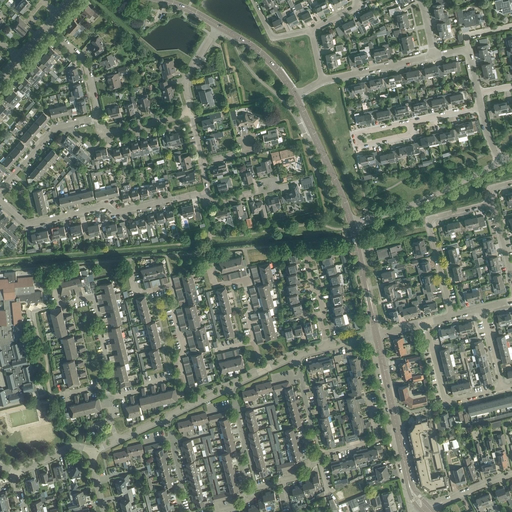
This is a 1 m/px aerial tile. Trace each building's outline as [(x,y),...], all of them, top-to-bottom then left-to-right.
[(16,1),(11,7),(17,12),(19,10),(22,13),(30,3),(26,0),(21,0),(19,3),(16,1)] [(275,12),(276,11),(279,10),(276,3),(273,4),(271,0),(262,0),(264,4),(261,6),(262,9),(266,7),(266,8),(272,5),(275,12)] [(433,5),(434,12),(443,10),(445,9),(442,0),(436,0),(437,4),(433,5)] [(511,12),(509,3),(511,1),(511,0),(508,0),(503,2),(502,0),(497,0),(495,1),(497,10),(502,9),(503,14),(511,12)] [(326,1),(320,4),(325,12),(330,10),(326,1)] [(319,15),(325,12),(320,4),(312,8),(314,11),(316,10),(319,15)] [(96,18),(101,12),(94,6),(92,9),(88,5),(85,8),(85,9),(81,13),(85,16),(86,15),(89,17),(92,14),(96,18)] [(297,10),(300,17),(303,16),(306,22),(312,18),(309,11),(305,13),(304,10),(301,11),(300,9),(297,10)] [(398,21),(408,19),(406,13),(402,14),(401,9),(396,10),(389,12),(390,15),(396,13),(397,15),(398,21)] [(285,21),(281,12),(279,10),(276,11),(279,18),(276,20),(275,18),(272,20),(276,29),(284,25),(282,23),(283,23),(282,22),(285,21)] [(297,18),(300,17),(297,10),(294,12),(295,14),(288,17),(284,10),(281,12),(285,21),(286,23),(289,22),(291,25),(298,21),(297,18)] [(366,13),(370,21),(372,20),(374,23),(378,22),(379,20),(376,15),(374,16),(372,10),(366,13)] [(440,20),(448,18),(447,12),(443,12),(443,10),(434,12),(435,18),(440,17),(440,20)] [(459,10),(457,11),(457,15),(458,18),(459,23),(464,22),(465,27),(470,26),(470,25),(475,24),(476,24),(476,25),(482,24),(481,19),(479,13),(475,14),(474,10),(470,10),(470,12),(463,13),(462,10),(459,10)] [(362,19),(359,20),(364,32),(367,31),(366,29),(365,26),(368,25),(367,23),(370,21),(366,13),(360,16),(362,19)] [(13,29),(15,31),(18,34),(18,33),(21,35),(27,29),(23,26),(25,23),(18,17),(16,20),(18,22),(13,29)] [(448,18),(440,20),(441,23),(437,24),(438,30),(451,27),(448,18)] [(364,32),(359,20),(355,22),(354,19),(348,22),(352,30),(358,27),(358,26),(362,34),(364,32)] [(408,19),(398,21),(399,27),(409,25),(408,19)] [(86,26),(84,24),(81,21),(78,24),(74,20),(66,29),(73,35),(79,28),(82,31),(86,26)] [(346,33),(352,30),(348,22),(342,25),(343,27),(341,28),(344,34),(345,38),(346,37),(346,39),(348,37),(346,33)] [(341,35),(344,34),(341,28),(339,26),(335,28),(339,36),(341,35)] [(451,27),(438,30),(440,36),(444,35),(445,38),(451,37),(449,31),(451,31),(451,27)] [(10,38),(13,35),(7,29),(4,32),(10,38)] [(323,41),(332,39),(331,33),(321,35),(323,41)] [(403,43),(413,41),(411,35),(402,37),(403,43)] [(96,55),(100,52),(104,49),(101,46),(104,44),(99,37),(96,39),(92,41),(94,45),(91,47),(96,55)] [(478,46),(479,53),(488,51),(487,47),(489,46),(487,38),(479,39),(480,43),(481,43),(482,45),(478,46)] [(332,39),(323,41),(324,47),(334,45),(332,39)] [(413,41),(403,43),(404,49),(414,47),(413,41)] [(381,58),(379,48),(374,49),(373,44),(371,45),(371,42),(368,42),(368,46),(369,45),(371,55),(371,58),(375,57),(375,59),(378,58),(379,59),(381,58)] [(387,53),(390,53),(388,46),(389,46),(388,44),(382,45),(383,48),(380,48),(379,48),(381,58),(382,58),(382,57),(387,56),(388,56),(387,53)] [(360,53),(362,62),(368,60),(367,56),(371,55),(369,45),(368,46),(365,46),(365,48),(359,49),(360,53)] [(50,47),(47,51),(54,58),(58,54),(59,55),(61,53),(55,48),(53,50),(50,47)] [(356,63),(362,62),(360,53),(357,53),(357,50),(350,52),(351,55),(352,61),(355,61),(356,63)] [(50,62),(54,58),(47,51),(43,55),(50,62)] [(488,51),(479,53),(480,59),(485,58),(485,61),(492,60),(490,54),(489,54),(488,51)] [(107,69),(111,67),(115,66),(113,63),(115,62),(114,59),(116,59),(114,55),(113,56),(112,53),(107,55),(107,56),(102,58),(103,60),(99,62),(101,66),(105,64),(107,69)] [(327,61),(337,59),(341,58),(340,55),(336,56),(335,53),(326,55),(327,61)] [(50,62),(43,55),(39,60),(42,63),(40,65),(48,72),(51,69),(49,68),(52,64),(50,62)] [(337,59),(327,61),(328,67),(338,65),(337,59)] [(161,63),(160,65),(162,66),(163,70),(162,70),(164,78),(172,76),(171,72),(175,71),(172,60),(164,62),(161,63)] [(482,65),(483,71),(492,69),(495,68),(494,65),(493,65),(492,60),(485,61),(486,64),(482,65)] [(455,62),(449,63),(451,71),(456,69),(456,72),(461,71),(458,61),(455,62)] [(69,72),(70,74),(77,73),(76,67),(75,67),(75,64),(72,65),(71,62),(66,68),(67,72),(69,72)] [(446,72),(451,71),(449,63),(443,64),(443,65),(440,65),(442,75),(446,74),(446,72)] [(48,72),(40,65),(39,67),(35,64),(32,68),(41,77),(47,71),(48,72)] [(438,76),(442,75),(440,65),(437,66),(431,67),(432,75),(437,74),(438,76)] [(110,88),(115,87),(120,86),(117,76),(122,75),(121,72),(127,71),(126,66),(118,68),(119,73),(107,76),(110,88)] [(428,76),(432,75),(431,67),(424,68),(425,69),(421,69),(424,79),(428,78),(428,76)] [(38,81),(41,77),(32,68),(28,73),(31,75),(29,78),(35,82),(37,80),(38,81)] [(419,80),(424,79),(421,69),(419,70),(412,71),(414,79),(419,78),(419,80)] [(492,69),(483,71),(484,77),(488,77),(489,76),(489,79),(496,78),(495,73),(494,72),(493,73),(492,69)] [(414,79),(412,71),(406,72),(406,73),(403,74),(405,83),(410,82),(409,80),(414,79)] [(79,78),(77,73),(70,74),(71,77),(68,78),(70,83),(76,82),(76,81),(75,79),(79,78)] [(400,74),(394,75),(396,83),(401,82),(401,84),(405,83),(403,74),(400,74)] [(388,77),(385,78),(387,87),(391,86),(391,87),(396,86),(396,83),(394,75),(388,77)] [(206,83),(196,86),(198,95),(200,95),(201,98),(202,103),(206,102),(207,106),(214,105),(213,100),(211,100),(210,96),(212,96),(211,89),(209,83),(213,82),(213,81),(212,76),(204,78),(206,83)] [(35,82),(29,78),(27,80),(24,77),(20,81),(28,88),(31,84),(33,85),(35,82)] [(383,88),(387,87),(385,78),(382,78),(375,79),(377,87),(382,86),(383,88)] [(369,81),(366,82),(369,91),(373,90),(372,88),(377,87),(375,79),(369,81)] [(24,92),(28,88),(20,81),(17,85),(20,88),(18,90),(23,95),(24,95),(25,96),(27,94),(24,92)] [(173,85),(168,86),(166,81),(160,82),(161,88),(163,88),(166,100),(170,99),(170,97),(174,96),(172,88),(173,88),(173,85)] [(74,91),(81,89),(80,83),(76,84),(76,82),(70,83),(71,89),(73,88),(74,91)] [(363,82),(357,83),(359,91),(364,90),(364,92),(369,91),(366,82),(363,82)] [(354,92),(359,91),(357,83),(351,85),(348,86),(350,96),(355,95),(354,92)] [(72,96),(69,97),(70,100),(73,99),(80,98),(79,95),(83,94),(81,89),(74,91),(73,91),(71,91),(71,95),(72,96)] [(23,95),(18,90),(16,93),(13,90),(9,94),(18,102),(22,98),(21,98),(23,95)] [(456,94),(458,102),(464,101),(464,100),(467,100),(465,90),(459,91),(460,94),(456,94)] [(146,97),(141,98),(138,99),(141,111),(149,109),(148,105),(151,104),(148,93),(145,94),(146,97)] [(451,103),(458,102),(456,94),(451,95),(451,93),(446,94),(448,104),(451,103)] [(14,106),(18,102),(9,94),(5,98),(8,101),(6,103),(12,108),(14,106)] [(438,98),(439,106),(446,105),(445,104),(448,104),(446,94),(437,96),(438,98)] [(439,106),(438,98),(433,100),(432,97),(428,98),(430,108),(433,107),(439,106)] [(74,105),(74,108),(85,105),(84,100),(80,101),(80,98),(73,99),(75,105),(74,105)] [(401,107),(403,114),(409,113),(409,112),(412,112),(409,98),(407,99),(408,102),(405,103),(406,106),(401,107)] [(410,98),(409,98),(412,112),(415,111),(415,112),(421,110),(419,103),(414,104),(414,101),(411,102),(410,98)] [(427,108),(430,108),(428,98),(423,99),(424,101),(419,103),(421,110),(427,109),(427,108)] [(506,113),(511,112),(510,105),(507,106),(506,102),(500,103),(502,115),(506,114),(506,113)] [(1,103),(0,104),(0,108),(7,115),(13,109),(12,108),(6,103),(5,105),(1,103)] [(132,103),(124,105),(126,109),(127,114),(129,114),(130,114),(135,113),(133,108),(132,103)] [(502,115),(500,103),(494,105),(495,109),(492,110),(493,116),(499,115),(502,115)] [(85,105),(74,108),(72,108),(72,111),(76,111),(77,113),(80,113),(79,112),(87,111),(85,105)] [(121,116),(120,112),(118,105),(114,106),(115,108),(108,109),(110,118),(117,116),(117,117),(121,116)] [(396,116),(403,114),(401,107),(396,108),(396,105),(391,106),(393,116),(396,115),(396,116)] [(387,110),(382,111),(384,118),(390,117),(393,116),(391,106),(387,107),(387,110)] [(384,118),(382,111),(378,112),(377,109),(373,110),(375,120),(378,119),(378,120),(384,118)] [(372,121),(375,120),(373,110),(364,112),(364,115),(366,122),(372,121)] [(39,117),(45,122),(49,118),(43,112),(39,117)] [(211,129),(215,128),(214,121),(222,119),(220,113),(210,116),(210,118),(202,120),(204,128),(211,127),(211,129)] [(245,118),(236,120),(237,121),(238,126),(244,124),(248,125),(254,127),(256,127),(257,124),(258,119),(258,118),(257,118),(253,117),(254,115),(246,113),(245,118)] [(366,122),(364,115),(359,116),(359,113),(354,114),(356,124),(360,123),(360,124),(366,122)] [(39,117),(35,121),(42,126),(45,122),(39,117)] [(471,123),(465,124),(467,132),(473,130),(474,131),(480,130),(479,125),(476,126),(475,120),(470,121),(471,123)] [(38,131),(42,126),(35,121),(32,125),(38,131)] [(467,132),(465,124),(460,125),(459,124),(455,125),(456,129),(458,138),(468,136),(467,132)] [(34,135),(38,131),(32,125),(28,130),(34,135)] [(263,135),(264,141),(270,139),(271,144),(279,142),(282,141),(281,137),(279,137),(277,128),(270,130),(271,133),(263,135)] [(452,131),(446,132),(448,140),(455,139),(455,140),(458,139),(458,138),(456,129),(452,129),(452,131)] [(28,130),(24,134),(30,139),(34,135),(28,130)] [(214,138),(220,137),(224,136),(223,131),(219,132),(210,134),(210,138),(207,139),(208,140),(206,140),(206,141),(206,142),(207,143),(207,142),(208,146),(207,146),(208,150),(210,149),(211,152),(216,151),(215,148),(218,147),(216,142),(215,142),(214,138)] [(448,140),(446,132),(441,133),(441,132),(436,133),(439,143),(442,143),(442,141),(448,140)] [(168,144),(172,143),(172,146),(183,143),(182,138),(179,138),(178,133),(170,135),(170,134),(166,135),(167,138),(163,139),(164,147),(169,146),(168,144)] [(435,144),(439,143),(436,133),(432,134),(432,135),(427,136),(429,144),(435,143),(435,144)] [(26,144),(30,139),(24,134),(20,138),(26,144)] [(58,142),(65,148),(72,140),(67,136),(65,139),(63,138),(63,137),(58,142)] [(417,137),(418,142),(419,147),(422,147),(422,146),(429,144),(427,136),(421,138),(421,136),(417,137)] [(159,149),(156,137),(150,139),(151,144),(148,144),(149,149),(149,151),(153,150),(153,151),(159,149)] [(72,140),(65,148),(71,153),(75,148),(73,147),(76,144),(72,140)] [(143,150),(149,149),(148,144),(147,140),(141,141),(142,146),(139,147),(140,151),(140,153),(143,152),(143,150)] [(16,145),(23,151),(27,146),(20,141),(16,145)] [(131,143),(132,148),(129,149),(130,151),(131,155),(134,155),(134,152),(140,151),(139,147),(138,142),(131,143)] [(420,153),(419,147),(418,142),(411,144),(411,145),(406,146),(407,154),(414,153),(414,154),(420,153)] [(16,145),(13,150),(19,155),(23,151),(16,145)] [(121,153),(120,153),(122,158),(121,158),(122,160),(122,162),(123,165),(127,164),(127,156),(131,155),(130,151),(129,149),(129,148),(129,146),(122,148),(123,151),(124,152),(121,153)] [(401,156),(407,154),(406,146),(400,148),(400,146),(396,147),(396,150),(398,157),(401,157),(401,156)] [(77,159),(79,157),(84,151),(80,147),(77,150),(75,149),(76,149),(75,148),(71,153),(77,159)] [(103,160),(112,158),(111,155),(110,151),(110,152),(107,152),(106,148),(101,150),(103,160)] [(115,159),(121,158),(122,158),(120,153),(121,153),(119,148),(113,150),(114,154),(111,155),(112,158),(113,162),(116,161),(115,159)] [(53,149),(49,153),(55,158),(59,154),(53,149)] [(296,162),(292,149),(272,154),(274,163),(283,161),(284,165),(288,164),(287,162),(291,161),(291,163),(296,162)] [(15,159),(19,155),(13,150),(9,154),(15,159)] [(103,160),(101,150),(95,151),(96,154),(93,155),(94,159),(94,160),(95,162),(96,164),(99,164),(98,161),(103,160)] [(392,152),(387,154),(388,161),(395,160),(395,161),(399,160),(398,157),(396,150),(392,151),(392,152)] [(84,151),(79,157),(81,159),(80,161),(84,165),(85,165),(91,159),(88,156),(88,155),(84,151)] [(376,164),(379,164),(377,154),(376,151),(372,152),(372,154),(366,155),(368,163),(375,161),(375,162),(376,164)] [(49,153),(45,157),(51,163),(55,158),(49,153)] [(377,154),(379,164),(382,164),(382,163),(388,161),(387,154),(381,155),(381,153),(377,154)] [(11,164),(15,159),(9,154),(5,158),(11,164)] [(183,168),(186,167),(191,166),(190,159),(191,159),(190,155),(182,157),(182,154),(175,155),(175,156),(174,156),(174,158),(176,157),(177,161),(181,160),(183,168)] [(362,164),(368,163),(366,155),(361,156),(361,155),(356,156),(359,166),(362,165),(362,164)] [(41,162),(47,167),(51,163),(45,157),(41,162)] [(11,164),(5,158),(1,162),(8,168),(11,164)] [(272,170),(269,160),(263,161),(264,166),(256,167),(258,175),(266,173),(265,172),(272,170)] [(41,162),(37,166),(44,171),(47,167),(41,162)] [(226,169),(226,168),(225,163),(218,165),(219,168),(217,168),(213,169),(214,176),(224,173),(223,169),(226,169)] [(40,176),(44,171),(37,166),(34,170),(40,176)] [(254,172),(252,166),(247,167),(248,171),(242,173),(245,183),(252,181),(250,173),(254,172)] [(36,180),(40,176),(34,170),(30,174),(36,180)] [(176,177),(177,177),(178,177),(182,176),(185,184),(192,182),(192,183),(193,183),(193,182),(196,181),(194,173),(192,173),(192,174),(190,174),(190,173),(190,174),(185,175),(184,171),(176,173),(175,173),(176,177)] [(293,177),(291,172),(280,175),(282,182),(287,181),(287,179),(287,178),(288,181),(293,180),(292,177),(293,177)] [(164,178),(158,180),(159,182),(160,186),(161,191),(167,189),(166,185),(169,184),(169,185),(167,174),(163,175),(164,178)] [(302,185),(312,182),(311,176),(301,178),(302,185)] [(231,186),(229,177),(221,179),(222,183),(217,185),(219,191),(228,189),(228,186),(231,186)] [(149,184),(150,188),(151,193),(158,192),(157,187),(160,186),(159,182),(158,180),(155,180),(154,179),(152,180),(152,181),(152,183),(149,184)] [(125,192),(122,192),(123,197),(124,202),(130,200),(129,196),(129,195),(132,195),(131,190),(131,188),(130,184),(123,185),(124,190),(125,192)] [(147,189),(150,188),(149,184),(140,186),(141,188),(140,188),(141,193),(142,197),(149,196),(147,189)] [(292,191),(286,193),(287,198),(288,202),(292,200),(301,198),(300,195),(300,193),(299,193),(297,184),(296,184),(291,186),(292,191)] [(106,188),(106,186),(100,187),(100,190),(102,198),(108,197),(106,188)] [(137,189),(131,190),(132,195),(133,200),(140,198),(138,193),(141,193),(140,188),(141,188),(140,186),(137,187),(137,189)] [(277,210),(276,206),(280,205),(278,197),(268,199),(269,204),(266,205),(267,211),(271,210),(271,211),(277,210)] [(267,216),(265,209),(264,204),(262,205),(261,202),(257,203),(257,204),(254,204),(254,202),(250,202),(253,214),(257,213),(256,211),(260,210),(262,218),(267,216)] [(193,204),(181,207),(182,212),(183,212),(183,214),(183,215),(187,214),(188,216),(195,214),(196,220),(197,220),(201,219),(199,210),(195,212),(193,204)] [(248,218),(247,216),(246,211),(242,212),(240,204),(233,206),(235,216),(241,214),(242,219),(248,218)] [(226,207),(216,210),(218,218),(223,217),(227,216),(227,219),(226,222),(234,225),(232,218),(231,212),(230,212),(227,212),(226,207)] [(167,216),(164,217),(165,221),(166,225),(169,224),(168,220),(175,219),(172,210),(166,211),(167,216)] [(156,223),(156,224),(156,225),(159,225),(159,223),(165,221),(164,217),(163,212),(157,213),(158,218),(155,219),(156,223)] [(148,221),(146,221),(145,221),(147,228),(147,230),(151,229),(150,225),(156,224),(156,223),(155,219),(154,214),(147,216),(148,221)] [(477,217),(470,218),(472,226),(477,225),(478,227),(482,226),(484,226),(486,225),(484,220),(483,216),(477,217)] [(137,225),(136,225),(138,230),(137,230),(138,232),(138,234),(139,234),(142,233),(141,229),(147,228),(145,221),(146,221),(145,220),(145,218),(138,220),(140,225),(137,225)] [(468,227),(472,226),(470,218),(464,220),(462,221),(464,230),(468,229),(468,227)] [(122,226),(117,227),(118,232),(119,236),(124,235),(125,237),(128,236),(126,229),(124,221),(121,222),(122,226)] [(131,231),(137,230),(138,230),(136,225),(137,225),(135,221),(129,222),(130,226),(127,227),(129,234),(132,233),(131,231)] [(459,221),(453,223),(454,230),(460,229),(460,231),(464,230),(462,221),(459,222),(459,221)] [(454,230),(453,223),(446,224),(446,225),(444,225),(446,235),(451,234),(452,235),(455,234),(454,230)] [(84,239),(87,238),(86,231),(83,232),(81,224),(76,225),(78,234),(83,233),(84,239)] [(99,224),(93,225),(95,234),(101,233),(102,238),(105,238),(103,231),(102,228),(100,228),(99,224)] [(71,231),(68,231),(70,238),(71,242),(73,242),(72,238),(73,238),(73,239),(78,238),(78,234),(76,225),(70,227),(71,231)] [(95,234),(93,225),(88,227),(89,231),(86,231),(87,238),(91,237),(90,236),(95,234)] [(108,235),(113,234),(111,225),(105,226),(106,230),(103,231),(105,238),(108,237),(108,235)] [(0,233),(4,237),(12,228),(10,226),(8,228),(6,226),(0,233)] [(67,239),(70,238),(68,231),(65,232),(64,226),(59,227),(61,237),(61,240),(66,238),(67,239)] [(56,238),(61,237),(59,227),(53,229),(54,233),(51,234),(53,241),(56,240),(56,238)] [(14,230),(12,228),(4,237),(8,241),(15,233),(13,232),(14,230)] [(47,230),(42,231),(44,241),(49,240),(50,241),(53,241),(51,234),(48,234),(47,230)] [(19,237),(15,233),(8,241),(6,243),(10,247),(12,250),(17,245),(14,242),(19,237)] [(34,243),(39,242),(37,233),(31,234),(32,239),(29,240),(31,246),(34,245),(34,243)] [(486,246),(493,245),(492,239),(493,238),(492,235),(479,239),(479,242),(482,241),(484,247),(486,246)] [(415,258),(418,257),(423,256),(422,252),(426,251),(423,240),(420,240),(419,240),(419,241),(414,242),(415,247),(417,253),(414,253),(415,258)] [(402,249),(401,244),(376,250),(378,259),(390,256),(390,257),(387,258),(388,261),(391,261),(392,264),(396,262),(395,260),(398,259),(397,255),(396,251),(402,249)] [(450,255),(457,254),(456,248),(458,247),(457,244),(446,247),(447,250),(448,249),(450,255)] [(495,251),(493,245),(486,246),(487,252),(485,253),(486,256),(497,253),(496,250),(495,251)] [(289,265),(296,263),(300,262),(300,259),(298,259),(297,253),(301,252),(299,248),(287,251),(288,255),(286,255),(289,265)] [(497,253),(486,256),(488,265),(498,262),(496,256),(497,256),(497,253)] [(451,264),(462,262),(461,259),(459,259),(457,254),(450,255),(451,261),(450,262),(451,264)] [(325,267),(334,265),(333,262),(336,261),(334,255),(331,256),(331,255),(321,258),(323,264),(322,265),(322,268),(325,267)] [(224,256),(216,258),(218,263),(219,262),(219,263),(222,272),(227,271),(225,261),(224,256)] [(242,256),(236,258),(239,268),(244,266),(242,256)] [(236,258),(230,259),(233,269),(239,268),(236,258)] [(230,259),(225,261),(227,271),(233,269),(230,259)] [(418,272),(419,274),(427,273),(426,270),(430,269),(428,261),(421,263),(419,263),(418,260),(412,261),(413,265),(416,264),(417,268),(422,266),(423,270),(418,272)] [(454,273),(462,271),(460,265),(462,265),(462,262),(451,264),(452,267),(454,273)] [(488,265),(490,274),(501,271),(500,268),(499,268),(498,262),(488,265)] [(261,271),(271,269),(269,263),(259,266),(261,271)] [(298,270),(296,263),(289,265),(286,266),(289,275),(296,274),(300,273),(299,269),(298,270)] [(163,264),(158,265),(160,275),(166,274),(163,264)] [(149,265),(146,266),(146,268),(149,278),(154,277),(152,267),(149,267),(149,265)] [(160,275),(158,265),(152,267),(154,277),(160,275)] [(335,265),(334,265),(325,267),(327,274),(324,274),(325,278),(329,277),(336,275),(336,272),(337,272),(335,265)] [(143,280),(149,278),(146,268),(141,269),(143,280)] [(262,277),(272,274),(271,269),(261,271),(262,277)] [(383,280),(388,279),(392,278),(395,277),(394,270),(390,271),(381,273),(383,280)] [(0,325),(21,323),(22,323),(20,300),(27,300),(27,303),(43,301),(42,291),(30,292),(30,285),(34,285),(33,276),(17,278),(18,284),(15,284),(14,280),(16,279),(15,271),(4,272),(5,277),(8,276),(8,279),(0,279),(0,298),(8,298),(9,309),(0,309),(0,325)] [(462,271),(454,273),(455,279),(455,282),(466,280),(465,277),(463,277),(462,271)] [(492,283),(492,282),(502,280),(501,274),(502,274),(501,271),(490,274),(492,282),(492,283)] [(183,281),(193,278),(192,272),(182,275),(183,281)] [(427,273),(419,274),(420,278),(421,284),(425,283),(434,281),(432,274),(428,275),(427,273)] [(272,274),(262,277),(264,283),(274,280),(272,274)] [(296,274),(289,275),(286,276),(289,286),(296,284),(296,283),(300,282),(299,280),(298,280),(296,274)] [(330,287),(343,283),(344,283),(343,280),(341,281),(339,274),(336,275),(329,277),(331,283),(328,284),(329,287),(330,287)] [(81,277),(83,285),(89,283),(87,275),(81,277)] [(75,278),(70,280),(71,288),(74,287),(75,291),(78,291),(75,278)] [(195,284),(193,278),(183,281),(185,286),(195,284)] [(502,280),(492,282),(492,283),(495,294),(502,293),(501,290),(505,289),(505,286),(504,286),(502,280)] [(435,288),(434,281),(425,283),(426,287),(422,288),(424,294),(427,293),(433,292),(432,292),(431,289),(435,288)] [(260,292),(270,289),(268,283),(258,286),(260,292)] [(344,287),(343,283),(330,287),(332,293),(329,294),(330,297),(331,297),(341,294),(344,293),(343,288),(344,287)] [(384,286),(386,293),(394,291),(393,287),(398,286),(398,283),(392,284),(384,286)] [(186,292),(196,289),(195,284),(185,286),(186,292)] [(289,296),(297,294),(300,293),(299,290),(298,290),(296,284),(289,286),(286,286),(289,296)] [(218,295),(227,293),(225,287),(217,289),(218,295)] [(472,291),(474,299),(480,297),(480,298),(483,298),(481,287),(478,288),(478,290),(472,291)] [(103,297),(115,294),(113,288),(105,290),(106,293),(102,294),(103,297)] [(186,292),(187,298),(198,295),(196,289),(186,292)] [(260,292),(261,297),(271,295),(270,289),(260,292)] [(395,295),(394,291),(386,293),(388,300),(396,298),(401,296),(400,294),(395,295)] [(474,299),(472,291),(466,293),(466,291),(463,291),(465,302),(468,301),(468,300),(474,299)] [(427,293),(428,299),(431,311),(438,309),(436,302),(432,303),(431,296),(433,295),(433,292),(427,293)] [(220,301),(228,299),(227,293),(218,295),(220,301)] [(291,306),(301,303),(303,303),(302,300),(299,300),(297,294),(289,296),(287,296),(289,303),(290,303),(291,306)] [(330,307),(332,307),(342,304),(341,301),(343,301),(341,294),(331,297),(333,303),(330,304),(330,307)] [(199,301),(198,295),(187,298),(189,303),(199,301)] [(261,297),(262,303),(273,301),(271,295),(261,297)] [(425,312),(431,311),(428,299),(425,300),(426,304),(423,305),(421,300),(420,295),(416,296),(417,300),(420,308),(423,307),(425,312)] [(145,296),(136,298),(136,299),(138,304),(146,302),(145,296)] [(221,307),(230,305),(228,299),(220,301),(221,307)] [(105,309),(118,305),(116,300),(108,302),(109,304),(105,305),(105,309)] [(420,309),(420,308),(417,300),(411,301),(413,306),(409,307),(411,316),(418,314),(417,310),(420,309)] [(274,306),(273,301),(262,303),(264,309),(274,306)] [(148,308),(146,302),(138,304),(139,310),(148,308)] [(301,303),(291,306),(293,312),(295,312),(295,315),(301,314),(300,310),(303,310),(301,303)] [(404,317),(411,316),(409,307),(405,308),(404,303),(398,305),(400,314),(403,313),(404,317)] [(186,312),(197,310),(195,304),(185,307),(186,312)] [(344,311),(342,304),(332,307),(334,313),(331,314),(331,317),(333,317),(343,314),(342,311),(344,311)] [(223,313),(229,312),(231,311),(230,305),(221,307),(223,313)] [(399,319),(398,314),(396,307),(389,309),(392,320),(399,319)] [(139,310),(141,316),(149,314),(148,308),(139,310)] [(259,312),(261,318),(271,315),(270,309),(259,312)] [(186,312),(188,318),(198,316),(197,310),(186,312)] [(108,320),(121,317),(123,316),(122,311),(119,311),(111,313),(112,316),(107,317),(108,320)] [(221,320),(230,318),(229,312),(223,313),(220,314),(221,320)] [(149,314),(141,316),(142,322),(151,320),(149,314)] [(347,314),(343,314),(333,317),(335,324),(337,323),(338,326),(349,323),(347,314)] [(500,323),(505,322),(504,314),(498,316),(497,315),(494,316),(497,326),(500,325),(500,323)] [(262,323),(272,321),(271,315),(261,318),(262,323)] [(189,324),(199,321),(198,316),(188,318),(189,324)] [(232,323),(230,318),(221,320),(223,326),(232,323)] [(147,323),(148,329),(157,327),(155,321),(147,323)] [(201,327),(199,321),(189,324),(191,329),(195,328),(205,326),(201,327)] [(264,329),(274,326),(272,321),(262,323),(264,329)] [(476,331),(474,321),(468,322),(468,323),(465,324),(467,332),(473,330),(473,332),(476,331)] [(316,329),(314,323),(311,324),(311,322),(304,323),(304,326),(306,332),(307,338),(312,337),(311,332),(313,332),(313,330),(316,329)] [(22,338),(21,323),(0,325),(0,345),(1,350),(0,349),(0,365),(5,364),(7,374),(6,374),(9,388),(4,389),(2,387),(0,387),(0,405),(8,403),(25,399),(23,393),(34,391),(34,390),(36,390),(35,383),(34,383),(33,379),(34,379),(30,364),(29,362),(27,362),(25,355),(23,356),(19,342),(17,342),(17,339),(22,338)] [(223,326),(224,332),(233,329),(232,323),(223,326)] [(295,328),(297,336),(297,338),(301,337),(300,335),(303,334),(303,332),(306,332),(304,326),(301,326),(301,324),(294,326),(295,328)] [(467,332),(465,324),(459,325),(459,324),(456,325),(458,336),(467,334),(467,332)] [(450,328),(447,328),(449,336),(455,334),(455,337),(458,336),(456,325),(453,326),(450,327),(450,328)] [(109,335),(121,332),(120,326),(112,328),(113,330),(108,331),(109,335)] [(195,328),(196,334),(206,331),(205,326),(195,328)] [(265,335),(275,332),(274,326),(264,329),(265,335)] [(295,337),(297,336),(295,328),(292,329),(291,326),(284,328),(288,341),(292,340),(291,338),(294,337),(295,337)] [(157,327),(148,329),(150,335),(158,333),(157,327)] [(441,329),(438,330),(441,340),(444,340),(443,337),(449,336),(447,328),(444,329),(443,328),(441,329)] [(234,335),(233,329),(224,332),(226,337),(234,335)] [(197,340),(208,337),(206,331),(196,334),(197,340)] [(275,332),(265,335),(267,340),(277,338),(275,332)] [(151,341),(160,339),(158,333),(150,335),(151,341)] [(394,339),(395,347),(402,345),(402,343),(404,343),(403,337),(404,336),(404,334),(400,335),(401,338),(394,339)] [(497,337),(498,343),(506,341),(511,340),(511,337),(509,338),(508,334),(497,337)] [(111,343),(112,346),(124,343),(123,337),(115,339),(115,342),(111,343)] [(209,343),(208,337),(197,340),(199,345),(209,343)] [(161,345),(160,339),(151,341),(153,347),(161,345)] [(474,344),(475,348),(483,346),(482,340),(471,343),(472,345),(474,344)] [(210,348),(209,343),(199,345),(200,351),(210,348)] [(403,348),(402,345),(395,347),(397,355),(406,353),(405,347),(403,348)] [(440,350),(442,356),(449,354),(449,352),(450,351),(449,349),(448,348),(440,350)] [(114,355),(115,358),(127,355),(126,349),(118,351),(118,354),(114,355)] [(151,357),(159,355),(158,349),(149,351),(151,357)] [(348,352),(346,353),(347,359),(347,361),(350,361),(351,364),(361,362),(360,359),(358,360),(357,356),(353,357),(350,358),(348,352)] [(474,355),(476,361),(486,358),(485,352),(477,354),(474,355)] [(193,361),(203,358),(202,353),(191,355),(193,361)] [(509,353),(501,355),(503,361),(511,359),(509,353)] [(129,361),(127,355),(115,358),(116,361),(120,360),(121,363),(129,361)] [(161,361),(159,355),(151,357),(152,363),(161,361)] [(241,356),(236,358),(238,368),(244,367),(241,356)] [(329,356),(326,357),(329,367),(335,366),(333,358),(329,359),(329,356)] [(323,369),(329,367),(326,357),(320,358),(323,369)] [(204,364),(203,358),(193,361),(194,367),(204,364)] [(236,358),(230,359),(233,369),(238,368),(236,358)] [(233,369),(230,359),(224,361),(227,371),(233,369)] [(162,367),(161,361),(152,363),(154,369),(162,367)] [(221,372),(227,371),(224,361),(219,362),(221,372)] [(311,372),(317,370),(315,362),(312,363),(311,361),(308,361),(311,372)] [(351,364),(352,370),(362,367),(361,362),(351,364)] [(408,362),(399,363),(401,371),(408,370),(410,369),(409,367),(408,362)] [(114,374),(127,371),(125,364),(117,366),(117,369),(113,370),(114,374)] [(194,367),(196,372),(206,370),(204,364),(194,367)] [(75,365),(64,368),(62,368),(63,373),(66,373),(76,370),(75,365)] [(352,370),(349,371),(350,376),(353,376),(357,375),(362,374),(361,371),(363,370),(362,367),(352,370)] [(452,367),(445,368),(446,375),(458,372),(457,369),(453,370),(452,367)] [(207,375),(206,370),(196,372),(197,378),(207,375)] [(408,372),(408,370),(401,371),(402,379),(411,377),(410,372),(408,372)] [(489,370),(481,372),(478,373),(479,379),(491,376),(489,370)] [(119,375),(120,380),(128,378),(127,371),(114,374),(115,376),(119,375)] [(455,376),(455,374),(446,376),(448,383),(450,382),(450,380),(456,379),(455,376)] [(207,375),(197,378),(199,384),(209,381),(207,375)] [(492,382),(491,376),(479,379),(480,385),(492,382)] [(129,382),(128,378),(120,380),(121,384),(120,384),(121,388),(131,385),(130,381),(129,382)] [(351,389),(362,386),(361,380),(350,383),(348,383),(350,389),(351,389)] [(272,390),(271,386),(270,381),(263,383),(266,393),(269,393),(268,391),(272,390)] [(256,385),(257,388),(258,394),(262,393),(262,394),(266,393),(263,383),(256,385)] [(463,383),(457,384),(459,392),(465,391),(463,383)] [(312,387),(313,393),(324,390),(322,384),(312,387)] [(453,394),(459,392),(457,384),(456,385),(451,386),(453,394)] [(414,394),(412,393),(411,389),(409,389),(408,385),(398,387),(401,400),(405,402),(408,404),(411,406),(427,403),(425,393),(421,394),(421,392),(414,394)] [(363,389),(362,386),(351,389),(352,392),(348,393),(349,396),(361,393),(360,389),(363,389)] [(284,389),(286,395),(297,393),(296,390),(293,391),(292,387),(290,387),(287,388),(284,389)] [(259,397),(258,394),(257,388),(249,390),(252,400),(255,399),(255,398),(259,397)] [(249,401),(252,400),(249,390),(242,391),(244,401),(248,400),(249,401)] [(297,395),(297,393),(286,395),(287,401),(295,399),(294,396),(297,395)] [(325,396),(317,398),(318,401),(316,402),(316,404),(326,402),(325,396)] [(346,398),(348,404),(358,402),(358,399),(355,400),(354,396),(346,398)] [(287,401),(289,407),(297,405),(296,402),(299,401),(298,398),(295,399),(287,401)] [(504,398),(498,399),(500,407),(506,406),(504,398)] [(494,409),(500,407),(498,399),(492,401),(494,409)] [(494,409),(492,401),(486,402),(488,410),(494,409)] [(316,404),(318,410),(328,407),(326,402),(316,404)] [(360,407),(358,402),(348,404),(349,410),(360,407)] [(489,413),(488,410),(486,402),(480,404),(482,412),(483,414),(489,413)] [(482,412),(480,404),(474,405),(476,413),(482,412)] [(68,412),(65,413),(66,418),(70,417),(71,417),(71,420),(76,418),(75,416),(73,405),(68,406),(69,412),(68,412)] [(289,407),(290,413),(298,411),(297,408),(300,407),(300,405),(297,405),(289,407)] [(470,415),(476,413),(474,405),(468,407),(470,415)] [(329,414),(328,407),(318,410),(318,413),(321,412),(322,416),(329,414)] [(360,410),(360,407),(349,410),(351,416),(359,414),(358,411),(360,410)] [(246,418),(255,416),(254,409),(245,411),(246,415),(246,418)] [(454,415),(453,416),(454,421),(455,420),(456,423),(457,423),(463,422),(468,420),(468,418),(466,413),(463,414),(462,409),(454,411),(455,414),(454,415)] [(302,413),(301,411),(298,411),(290,413),(292,420),(300,418),(299,414),(302,413)] [(206,412),(199,414),(201,424),(204,424),(204,422),(208,421),(207,417),(206,412)] [(440,418),(439,419),(436,419),(439,431),(444,430),(443,425),(447,424),(447,425),(453,424),(452,417),(448,418),(447,413),(439,415),(440,418)] [(191,416),(192,419),(194,425),(197,424),(198,425),(201,424),(199,414),(191,416)] [(317,418),(319,424),(329,421),(328,415),(317,418)] [(257,422),(255,416),(246,418),(247,418),(248,421),(247,422),(248,424),(257,422)] [(225,418),(222,419),(220,419),(221,426),(230,423),(229,421),(228,417),(225,418)] [(303,417),(300,418),(292,420),(294,426),(301,424),(300,420),(303,419),(303,417)] [(424,453),(419,432),(420,430),(429,428),(429,426),(431,425),(430,421),(429,419),(427,419),(427,417),(415,420),(415,421),(414,421),(409,429),(409,430),(408,431),(413,456),(417,455),(417,458),(414,459),(420,484),(421,484),(421,485),(429,490),(430,490),(430,491),(448,487),(446,475),(439,476),(440,478),(431,480),(429,478),(425,457),(426,456),(429,455),(429,454),(428,453),(426,453),(424,453)] [(194,428),(194,425),(192,419),(185,421),(187,431),(191,430),(190,429),(194,428)] [(364,425),(363,419),(352,422),(354,427),(364,425)] [(184,432),(187,431),(185,421),(178,422),(180,432),(184,431),(184,432)] [(258,428),(257,422),(248,424),(248,427),(249,426),(250,430),(258,428)] [(221,426),(223,432),(231,430),(230,426),(231,426),(230,423),(221,426)] [(365,428),(364,425),(354,427),(355,434),(354,434),(355,440),(358,439),(357,433),(363,432),(362,428),(365,428)] [(332,433),(331,427),(323,429),(324,433),(321,433),(322,436),(332,433)] [(285,430),(287,437),(295,435),(298,434),(297,431),(294,432),(293,428),(288,430),(285,430)] [(232,434),(231,430),(223,432),(224,438),(233,436),(233,433),(232,434)] [(249,439),(258,437),(257,430),(249,432),(250,436),(249,436),(249,439)] [(334,439),(332,433),(322,436),(323,442),(334,439)] [(506,443),(504,433),(497,435),(500,444),(506,443)] [(296,438),(295,435),(287,437),(288,443),(299,440),(299,438),(296,438)] [(435,437),(430,438),(433,452),(432,452),(432,454),(434,454),(437,468),(442,467),(442,469),(444,468),(444,467),(446,466),(440,436),(437,436),(437,435),(435,435),(435,437)] [(233,436),(224,438),(226,444),(235,442),(234,442),(233,439),(234,438),(233,436)] [(260,443),(258,437),(249,439),(250,439),(251,442),(250,443),(251,445),(260,443)] [(335,442),(334,439),(323,442),(324,444),(326,444),(327,447),(345,443),(344,437),(342,437),(342,440),(335,442)] [(450,440),(452,450),(455,451),(457,451),(459,449),(458,447),(459,447),(457,438),(450,440)] [(181,446),(182,449),(192,446),(191,440),(183,442),(184,445),(181,446)] [(296,441),(299,440),(288,443),(289,446),(287,447),(288,450),(298,447),(301,446),(300,444),(297,444),(296,441)] [(235,444),(235,442),(226,444),(227,450),(235,448),(234,445),(235,444)] [(141,443),(134,445),(137,455),(139,455),(140,455),(139,453),(143,452),(141,443)] [(261,449),(260,443),(251,445),(252,447),(253,451),(261,449)] [(127,447),(127,450),(129,456),(133,455),(133,456),(134,456),(137,455),(134,445),(127,447)] [(371,450),(373,458),(379,456),(378,452),(382,451),(381,445),(374,446),(374,449),(371,450)] [(288,450),(287,450),(289,456),(292,455),(302,452),(302,450),(299,451),(298,447),(290,449),(288,450)] [(158,449),(155,450),(157,456),(167,453),(167,451),(164,452),(163,448),(161,449),(158,449)] [(367,448),(364,449),(367,459),(373,458),(371,450),(368,450),(367,448)] [(253,455),(254,457),(263,455),(261,449),(253,451),(254,455),(253,455)] [(364,449),(359,450),(361,461),(367,459),(364,449)] [(130,459),(129,456),(127,450),(120,452),(123,462),(126,461),(126,460),(130,459)] [(495,453),(496,456),(498,456),(500,467),(507,466),(505,460),(507,460),(506,455),(505,451),(495,453)] [(120,463),(123,462),(120,452),(113,453),(115,462),(119,461),(120,463)] [(194,452),(186,454),(183,455),(184,457),(187,456),(188,460),(196,458),(194,452)] [(221,454),(223,460),(231,458),(231,456),(230,456),(229,452),(221,454)] [(302,452),(292,455),(293,461),(294,461),(297,460),(300,460),(301,459),(300,455),(303,455),(302,452)] [(157,456),(158,463),(166,461),(165,457),(168,456),(167,453),(157,456)] [(264,461),(263,455),(254,457),(255,460),(256,460),(256,463),(264,461)] [(490,472),(486,455),(486,457),(482,458),(482,460),(480,460),(482,465),(481,465),(483,473),(490,472)] [(488,455),(486,455),(490,472),(496,470),(494,462),(493,458),(491,459),(488,458),(488,455)] [(466,456),(465,456),(463,457),(463,459),(465,466),(468,475),(470,480),(477,477),(475,473),(472,463),(470,464),(469,457),(466,458),(466,456)] [(223,460),(224,466),(232,464),(231,461),(232,461),(231,458),(223,460)] [(345,458),(342,459),(345,469),(351,468),(349,460),(345,461),(345,458)] [(339,471),(345,469),(342,459),(343,461),(340,462),(339,460),(336,460),(339,471)] [(333,472),(339,471),(336,460),(330,462),(333,472)] [(167,464),(166,461),(158,463),(160,469),(171,466),(170,463),(167,464)] [(188,469),(196,467),(194,461),(186,463),(187,467),(184,468),(185,470),(188,469)] [(257,470),(266,467),(264,461),(256,463),(257,467),(256,467),(257,470)] [(377,471),(377,474),(387,472),(387,471),(388,470),(387,467),(386,467),(386,466),(381,467),(380,463),(372,466),(373,469),(373,471),(374,471),(375,472),(377,471)] [(224,466),(226,473),(235,470),(234,468),(233,468),(232,464),(224,466)] [(53,478),(54,482),(57,481),(57,480),(61,479),(60,477),(64,476),(65,478),(68,477),(66,471),(63,471),(62,466),(54,468),(56,477),(53,478)] [(77,477),(77,479),(81,478),(78,466),(71,467),(71,466),(67,467),(68,472),(69,472),(71,478),(77,477)] [(171,466),(160,469),(161,475),(169,473),(168,469),(171,468),(171,466)] [(187,476),(201,473),(199,467),(196,467),(188,469),(189,473),(186,474),(187,476)] [(266,467),(257,470),(258,472),(259,472),(260,476),(268,474),(266,467)] [(466,482),(465,477),(464,474),(462,475),(462,473),(464,472),(463,467),(453,469),(455,477),(457,485),(466,482)] [(226,473),(227,479),(235,477),(234,473),(235,473),(235,470),(226,473)] [(55,486),(54,482),(53,478),(52,475),(48,476),(47,472),(40,474),(42,483),(48,481),(49,486),(51,486),(51,488),(55,486)] [(388,473),(387,472),(377,474),(378,476),(376,477),(375,478),(375,479),(376,484),(385,482),(384,479),(389,478),(388,476),(389,476),(388,473)] [(161,475),(163,481),(174,478),(173,476),(170,477),(169,473),(161,475)] [(188,482),(191,482),(199,480),(202,479),(201,473),(187,476),(190,476),(190,479),(187,480),(188,482)] [(315,485),(315,486),(318,485),(318,488),(321,487),(321,486),(323,486),(321,479),(319,479),(318,473),(315,473),(316,476),(312,477),(313,481),(314,481),(315,485)] [(116,481),(117,487),(126,485),(125,482),(129,481),(127,474),(121,476),(121,479),(116,481)] [(227,479),(229,485),(238,483),(237,480),(236,481),(235,477),(227,479)] [(174,481),(174,478),(163,481),(164,487),(172,485),(171,481),(174,481)] [(37,488),(36,484),(35,479),(26,481),(29,492),(32,491),(32,489),(37,488)] [(315,486),(315,485),(314,481),(313,481),(311,482),(310,479),(307,480),(311,494),(313,494),(313,490),(316,489),(315,486)] [(200,486),(199,480),(191,482),(192,485),(189,486),(190,489),(193,488),(200,486)] [(302,484),(303,486),(305,492),(307,491),(308,495),(311,494),(307,480),(305,481),(306,483),(302,484)] [(238,483),(229,485),(229,486),(226,486),(227,492),(230,491),(233,491),(238,489),(237,486),(238,485),(238,483)] [(126,496),(132,494),(136,493),(134,487),(127,489),(126,485),(117,487),(119,494),(125,493),(126,496)] [(298,500),(301,499),(297,485),(294,486),(295,488),(292,489),(294,497),(297,497),(298,500)] [(303,486),(300,487),(299,485),(297,485),(301,499),(302,499),(303,499),(302,495),(305,495),(305,492),(303,486)] [(202,492),(200,486),(193,488),(193,491),(191,492),(191,495),(202,492)] [(511,506),(511,498),(510,494),(509,489),(505,491),(504,487),(495,491),(498,498),(505,495),(507,500),(508,500),(511,507),(511,506)] [(71,500),(75,499),(85,496),(85,494),(84,494),(83,491),(81,491),(80,488),(78,489),(72,490),(69,491),(71,500)] [(158,491),(160,497),(171,495),(170,492),(167,493),(166,489),(158,491)] [(207,497),(207,496),(206,495),(206,492),(206,491),(202,492),(191,495),(193,500),(207,497)] [(265,504),(266,507),(271,506),(268,491),(265,492),(266,494),(263,495),(263,499),(264,498),(265,504)] [(268,491),(271,506),(272,509),(275,508),(273,501),(276,501),(274,492),(271,493),(270,491),(268,491)] [(355,497),(360,509),(361,511),(368,511),(366,511),(364,507),(371,505),(368,492),(355,497)] [(382,494),(385,508),(386,511),(390,511),(396,511),(391,492),(382,494)] [(120,500),(122,507),(131,505),(130,501),(134,501),(132,494),(126,496),(126,499),(120,500)] [(486,505),(487,507),(490,506),(493,505),(489,494),(483,496),(486,505)] [(35,509),(43,507),(42,503),(43,503),(43,501),(48,500),(48,501),(55,499),(54,495),(48,496),(40,498),(41,500),(31,503),(32,505),(34,505),(35,509)] [(160,497),(161,503),(169,501),(168,498),(171,497),(171,495),(160,497)] [(373,506),(381,504),(379,495),(371,496),(373,506)] [(73,509),(73,508),(81,507),(85,506),(84,503),(86,502),(85,499),(86,499),(85,496),(75,499),(77,504),(72,505),(73,509)] [(480,509),(481,509),(483,508),(487,507),(486,505),(483,496),(476,499),(480,509)] [(208,501),(207,497),(193,500),(193,503),(196,502),(197,506),(205,504),(204,502),(208,501)] [(353,511),(360,509),(355,497),(348,500),(350,504),(350,505),(353,511)] [(261,511),(264,511),(267,511),(266,507),(265,504),(264,498),(263,499),(258,500),(259,505),(261,511)] [(333,498),(329,500),(329,502),(330,505),(331,508),(333,507),(333,510),(337,508),(333,498)] [(170,505),(169,501),(161,503),(162,507),(159,508),(160,510),(174,507),(173,504),(170,505)]
